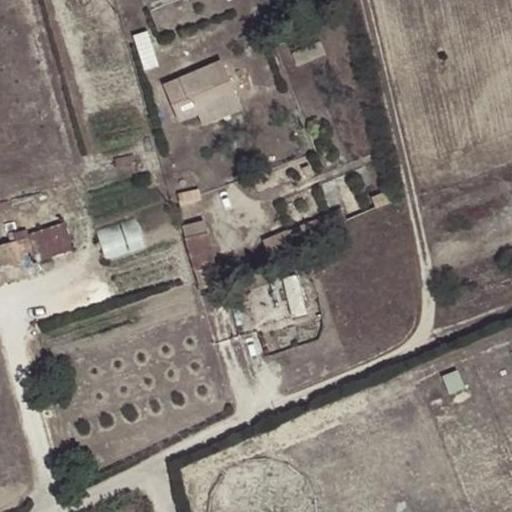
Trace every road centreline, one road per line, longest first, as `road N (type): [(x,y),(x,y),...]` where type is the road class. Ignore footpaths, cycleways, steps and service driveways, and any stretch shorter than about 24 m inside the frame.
road 1 (unclassified): [(418,344),(50,511)]
road 2 (unknown): [(52,511),(9,314),(87,269),(79,215)]
